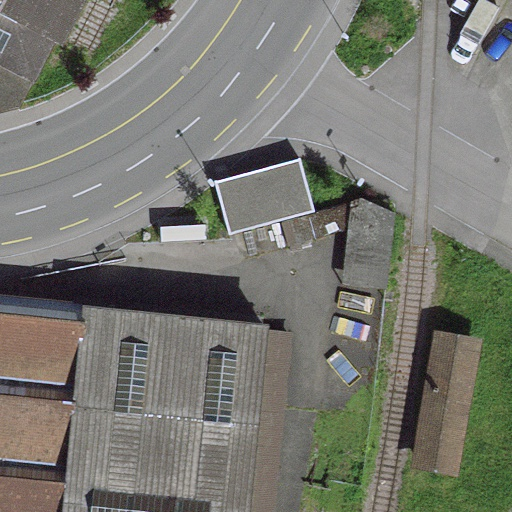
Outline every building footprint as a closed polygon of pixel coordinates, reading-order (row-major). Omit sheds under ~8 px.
[(0,0),(0,110),(19,105),(73,0),(0,0)] [(302,168),(217,191),(229,234),(314,210),(302,168)] [(388,269),(394,213),(360,198),(349,265),(388,269)] [(0,511),(247,511),(266,328),(0,301),(0,511)] [(440,339),(419,462),(455,468),(476,345),(440,339)]
